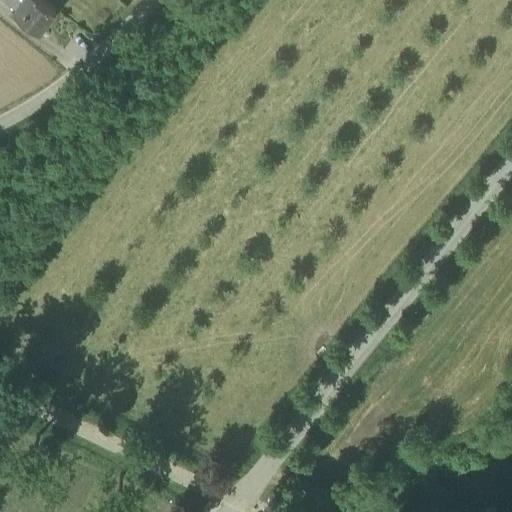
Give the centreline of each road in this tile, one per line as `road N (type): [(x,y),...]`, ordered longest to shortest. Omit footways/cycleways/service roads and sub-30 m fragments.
road 1 (unclassified): [(227,511),(511,160)]
road 2 (unclassified): [(152,0),(74,74),(0,121)]
